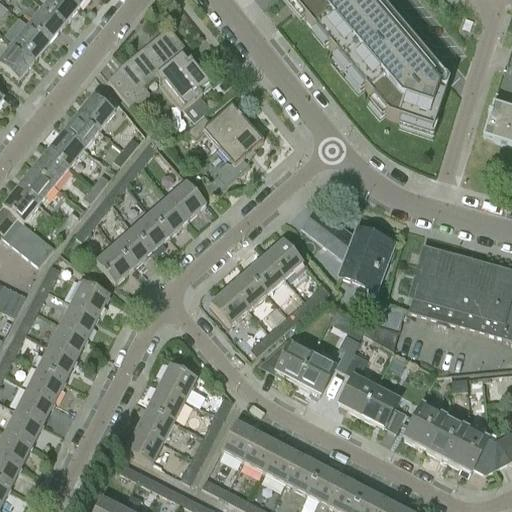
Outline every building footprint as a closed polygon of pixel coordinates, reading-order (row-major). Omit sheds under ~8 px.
[(65,0),(50,0),(41,11),(63,29),(78,10),(65,0)] [(65,0),(78,10),(86,0),(65,0)] [(290,0),(298,9),(294,12),(387,121),(425,134),(428,125),(434,127),(443,99),(435,89),(432,92),(426,86),(430,83),(419,70),(423,67),(406,47),(403,51),(380,25),(384,21),(370,5),(367,8),(359,0),(290,0)] [(41,11),(26,30),(48,47),(63,29),(41,11)] [(26,30),(11,48),(33,66),(48,47),(26,30)] [(208,88),(189,63),(186,65),(181,59),(186,55),(167,31),(120,69),(106,85),(130,113),(148,98),(142,90),(154,80),(181,114),(200,99),(198,96),(208,88)] [(11,48),(0,61),(0,70),(17,85),(33,66),(11,48)] [(77,118),(99,136),(114,117),(93,99),(77,118)] [(487,120),(482,137),(495,141),(494,145),(511,150),(511,113),(492,107),(489,116),(487,115),(486,120),(487,120)] [(217,153),(246,127),(230,109),(209,127),(203,120),(186,134),(195,145),(203,138),(217,153)] [(77,118),(62,137),(84,155),(99,136),(77,118)] [(262,146),(246,127),(217,153),(230,169),(224,168),(221,171),(222,173),(216,179),(217,181),(210,187),(204,182),(202,181),(201,181),(194,187),(209,205),(248,171),(241,164),(262,146)] [(62,137),(47,155),(69,173),(84,155),(62,137)] [(121,155),(128,160),(137,150),(130,144),(121,155)] [(133,167),(140,173),(154,155),(147,149),(133,167)] [(47,155),(32,174),(54,192),(69,173),(47,155)] [(128,160),(121,155),(112,166),(119,172),(128,160)] [(118,185),(125,191),(140,173),(133,167),(118,185)] [(32,174),(17,192),(39,210),(54,192),(32,174)] [(91,191),(98,197),(107,186),(99,180),(91,191)] [(103,203),(111,209),(125,191),(118,185),(103,203)] [(185,187),(166,203),(186,226),(205,209),(185,187)] [(98,197),(91,191),(81,203),(89,209),(98,197)] [(39,210),(17,192),(0,212),(1,213),(0,214),(0,239),(0,240),(15,222),(23,229),(39,210)] [(89,221),(96,227),(111,209),(103,203),(89,221)] [(166,203),(148,219),(168,242),(186,226),(166,203)] [(317,215),(302,235),(330,257),(344,262),(337,282),(352,288),(353,285),(376,294),(392,251),(354,237),(352,242),(343,239),(344,236),(317,215)] [(62,229),(68,234),(76,224),(70,219),(62,229)] [(148,219),(130,235),(150,257),(168,242),(148,219)] [(96,227),(89,221),(74,239),(81,245),(96,227)] [(0,241),(9,249),(24,232),(22,230),(23,229),(15,222),(0,240),(0,241)] [(24,232),(9,249),(19,257),(33,239),(24,232)] [(130,235),(112,251),(132,273),(150,257),(130,235)] [(28,264),(42,247),(33,239),(19,257),(28,264)] [(282,245),(263,261),(283,284),(302,268),(282,245)] [(52,254),(42,247),(28,264),(37,272),(52,254)] [(132,273),(112,251),(94,267),(114,290),(132,273)] [(511,281),(423,257),(407,313),(511,345),(511,281)] [(263,261),(245,277),(265,300),(283,284),(263,261)] [(37,292),(45,296),(56,275),(48,271),(37,292)] [(245,277),(227,292),(247,315),(265,300),(245,277)] [(70,309),(97,323),(108,300),(82,287),(70,309)] [(0,294),(0,316),(2,317),(13,296),(2,291),(0,294)] [(26,313),(34,317),(45,296),(37,292),(26,313)] [(247,315),(227,292),(209,309),(229,332),(247,315)] [(304,308),(310,315),(328,299),(322,292),(304,308)] [(24,302),(13,296),(2,317),(13,323),(24,302)] [(285,324),(292,331),(310,315),(304,308),(285,324)] [(70,309),(59,330),(86,344),(97,323),(70,309)] [(391,357),(403,316),(382,310),(371,345),(391,357)] [(15,335),(24,339),(34,317),(26,313),(15,335)] [(267,339),(273,346),(279,341),(292,331),(285,324),(267,339)] [(59,330),(48,352),(75,365),(86,344),(59,330)] [(5,356),(13,360),(24,339),(15,335),(5,356)] [(273,346),(267,339),(261,344),(249,355),(255,362),(273,346)] [(277,354),(260,368),(274,376),(274,377),(296,388),(311,360),(289,348),(284,346),(277,354)] [(311,360),(296,388),(319,400),(333,373),(342,378),(353,359),(338,351),(329,369),(311,360)] [(48,352),(37,373),(64,386),(75,365),(48,352)] [(0,364),(0,380),(2,381),(13,360),(5,356),(0,364)] [(351,383),(337,410),(345,414),(359,422),(374,393),(356,384),(366,366),(353,359),(342,378),(351,383)] [(157,392),(184,406),(195,384),(169,370),(157,392)] [(37,373),(26,394),(53,408),(64,386),(37,373)] [(157,392),(146,413),(173,427),(184,406),(157,392)] [(374,393),(359,422),(382,433),(382,432),(393,438),(403,419),(393,413),(397,405),(374,393)] [(26,394),(15,415),(42,429),(53,408),(26,394)] [(213,421),(221,425),(231,407),(223,403),(213,421)] [(424,455),(443,420),(420,408),(402,444),(424,455)] [(146,413),(135,434),(162,448),(173,427),(146,413)] [(15,415),(5,437),(31,450),(42,429),(15,415)] [(424,455),(447,467),(466,432),(443,420),(424,455)] [(221,425),(213,421),(202,442),(210,446),(221,425)] [(219,456),(242,467),(257,438),(234,427),(219,456)] [(492,445),(466,432),(447,467),(469,479),(471,473),(483,479),(492,474),(492,445)] [(150,470),(162,448),(135,434),(124,456),(150,470)] [(5,437),(0,445),(0,461),(20,471),(31,450),(5,437)] [(242,467),(263,478),(278,449),(257,438),(242,467)] [(511,445),(507,438),(499,443),(508,466),(511,463),(511,445)] [(210,446),(202,442),(191,463),(199,468),(210,446)] [(492,445),(492,474),(508,466),(499,443),(493,446),(492,445)] [(263,478),(284,489),(299,460),(278,449),(263,478)] [(320,471),(299,460),(284,489),(305,500),(320,471)] [(0,461),(0,487),(9,493),(20,471),(0,461)] [(199,468),(191,463),(179,485),(187,489),(199,468)] [(136,488),(140,478),(118,467),(114,476),(136,488)] [(326,511),(341,482),(320,471),(305,500),(317,507),(314,511),(326,511)] [(140,478),(136,488),(157,498),(162,489),(140,478)] [(353,511),(363,493),(341,482),(326,511),(353,511)] [(222,505),(226,496),(205,485),(201,494),(222,505)] [(0,487),(0,509),(9,493),(0,487)] [(162,489),(157,498),(178,509),(183,501),(162,489)] [(353,511),(380,511),(384,505),(363,493),(353,511)] [(226,496),(222,505),(235,511),(245,511),(248,508),(226,496)] [(183,501),(178,509),(183,511),(203,511),(204,511),(183,501)] [(117,511),(100,503),(94,511),(117,511)]
